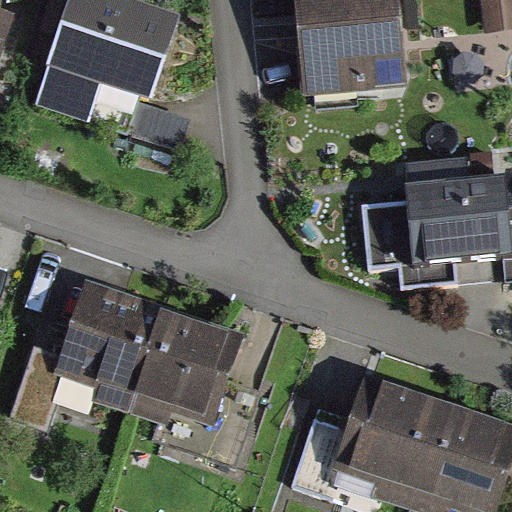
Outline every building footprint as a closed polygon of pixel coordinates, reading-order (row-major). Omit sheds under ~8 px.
[(173,23),(101,0),(68,0),(36,102),(93,119),(103,88),(148,102),(173,23)] [(408,87),(398,0),(295,0),(306,99),(408,87)] [(503,180),(403,188),(410,284),(510,276),(503,180)] [(157,313),(81,288),(51,380),(127,404),(153,327),(157,313)] [(231,353),(153,327),(127,404),(122,419),(200,445),(231,353)] [(444,415),(368,389),(335,485),(411,511),(444,415)] [(495,511),(511,463),(511,438),(444,415),(411,511),(413,511),(495,511)]
